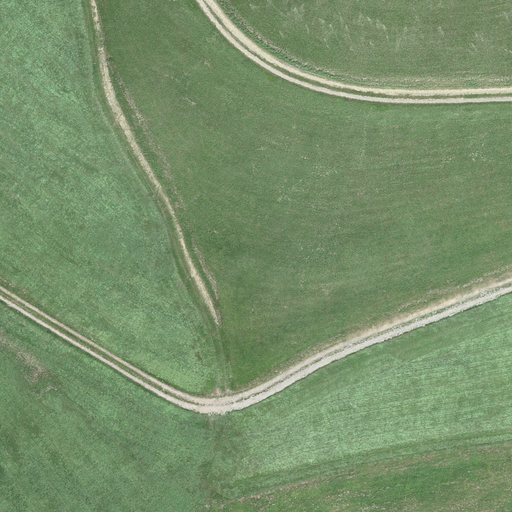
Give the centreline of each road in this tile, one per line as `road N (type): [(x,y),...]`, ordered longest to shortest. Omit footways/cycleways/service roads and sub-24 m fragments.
road 1 (track): [(0,294),(182,401),(231,401),(511,288)]
road 2 (track): [(511,96),(412,98),(293,78),(256,57),(202,0)]
